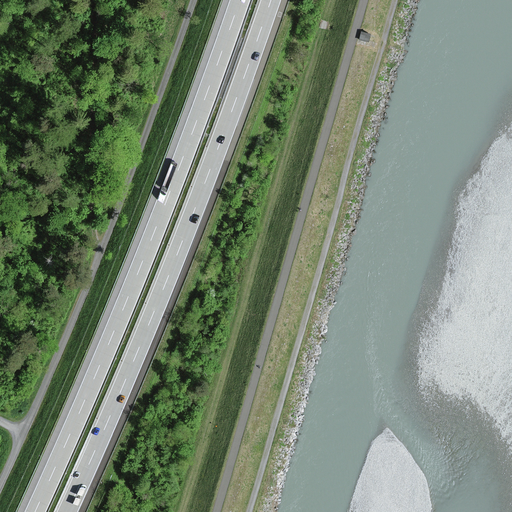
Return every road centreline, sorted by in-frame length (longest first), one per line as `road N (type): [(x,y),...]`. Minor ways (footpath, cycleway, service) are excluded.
road 1 (motorway): [(238,0),(117,322),(34,511)]
road 2 (motorway): [(66,511),(144,336),(269,0)]
road 3 (track): [(364,0),(216,511)]
road 4 (track): [(249,511),(395,0)]
road 5 (track): [(101,250),(193,0)]
road 6 (track): [(0,484),(101,250)]
road 7 (track): [(101,250),(93,220),(96,0)]
